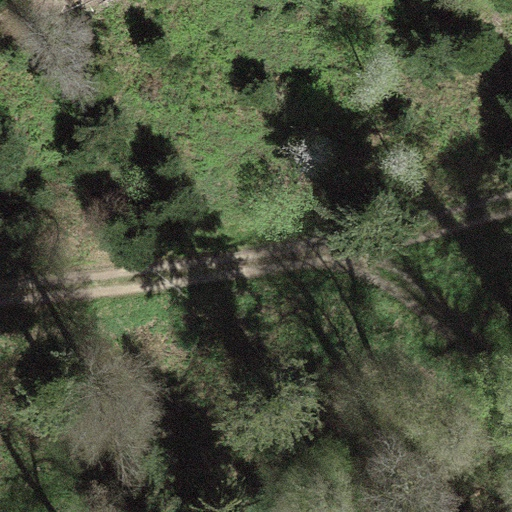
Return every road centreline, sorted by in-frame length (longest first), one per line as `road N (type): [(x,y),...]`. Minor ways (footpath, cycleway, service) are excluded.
road 1 (track): [(0,282),(345,251),(511,205)]
road 2 (track): [(345,251),(511,382)]
